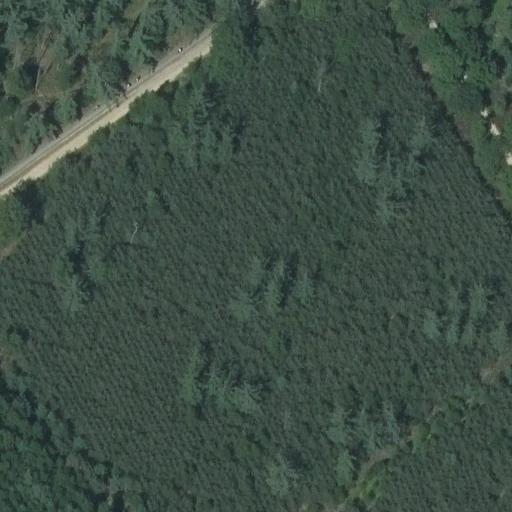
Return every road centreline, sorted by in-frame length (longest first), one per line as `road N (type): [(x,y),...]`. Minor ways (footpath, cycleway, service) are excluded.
road 1 (unknown): [(0,219),(150,127),(329,0)]
road 2 (track): [(511,151),(426,0)]
